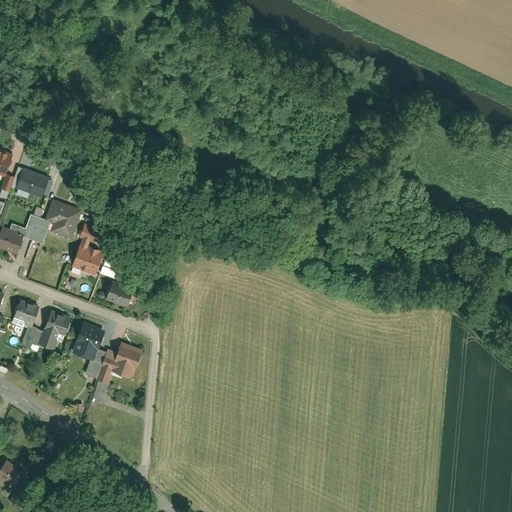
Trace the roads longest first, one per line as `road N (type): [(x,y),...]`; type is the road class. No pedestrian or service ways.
road 1 (residential): [(153,331),(122,233),(63,170),(0,125)]
road 2 (tertiary): [(0,386),(139,487)]
road 3 (residential): [(0,275),(153,331)]
road 4 (residential): [(139,487),(153,331)]
